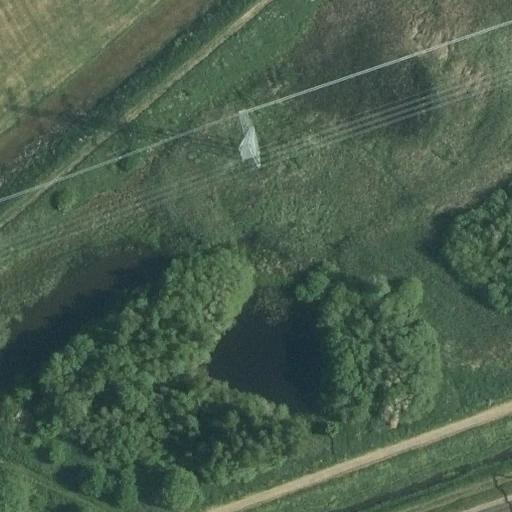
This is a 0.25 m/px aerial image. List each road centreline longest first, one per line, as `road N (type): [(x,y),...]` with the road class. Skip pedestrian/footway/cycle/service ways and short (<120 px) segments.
road 1 (track): [(273,0),(0,222)]
road 2 (track): [(511,406),(221,511)]
